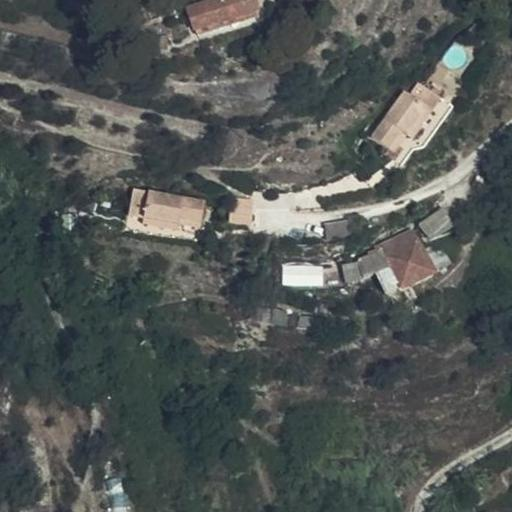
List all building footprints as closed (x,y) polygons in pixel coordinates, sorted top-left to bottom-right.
[(222,0),(188,11),(197,37),(261,18),(254,0),(222,0)] [(166,51),(167,37),(141,37),(141,50),(166,51)] [(444,59),(462,71),(474,53),(456,42),(444,59)] [(427,109),(432,112),(443,98),(421,82),(411,95),(406,92),(384,121),(373,138),(376,142),(389,151),(402,133),(406,137),(427,109)] [(427,120),(432,112),(427,109),(406,137),(411,141),(427,120)] [(393,155),(406,137),(402,133),(389,151),(393,155)] [(252,225),(254,197),(234,196),(232,224),(252,225)] [(150,237),(165,238),(198,240),(199,233),(221,235),(222,213),(152,208),(150,237)] [(421,223),(409,229),(420,249),(431,243),(449,229),(439,210),(421,223)] [(417,281),(433,273),(420,249),(409,229),(377,247),(378,249),(382,256),(373,261),(361,267),(365,282),(376,276),(387,297),(417,281)] [(198,240),(165,238),(164,245),(198,247),(198,240)] [(373,261),(382,256),(378,249),(369,254),(373,261)] [(365,282),(361,267),(344,271),(347,286),(365,282)] [(387,297),(391,306),(421,290),(417,281),(387,297)]
